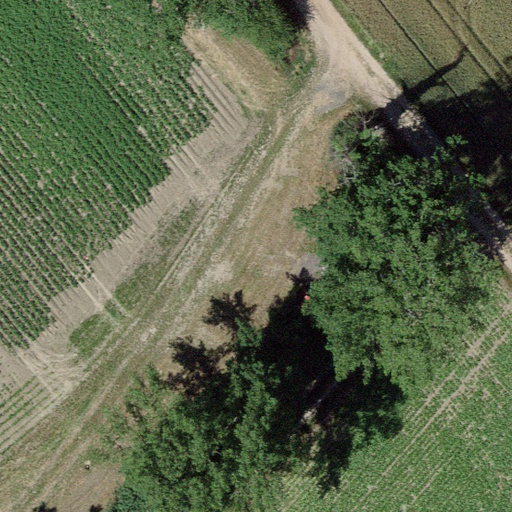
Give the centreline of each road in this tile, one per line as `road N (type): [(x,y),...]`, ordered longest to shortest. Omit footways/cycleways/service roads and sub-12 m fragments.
road 1 (track): [(511,254),(484,219),(210,511)]
road 2 (track): [(312,0),(484,219)]
